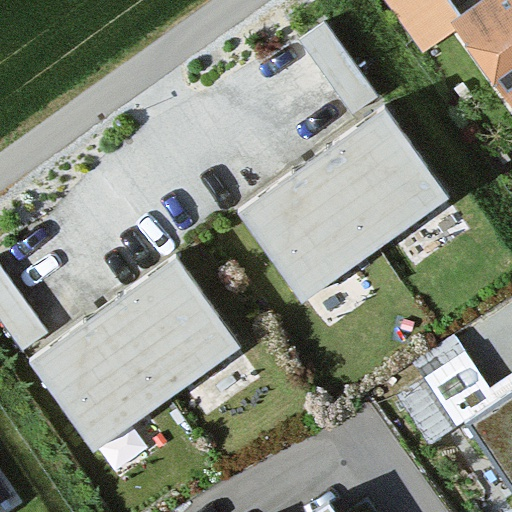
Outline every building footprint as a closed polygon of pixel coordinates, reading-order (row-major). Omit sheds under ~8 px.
[(441,0),(380,0),(418,54),(460,38),(511,110),(511,0),(477,0),(454,17),(441,0)] [(301,30),(359,111),(387,92),(329,11),(301,30)] [(393,104),(241,207),(302,295),(454,191),(393,104)] [(185,254),(37,354),(97,441),(245,341),(185,254)] [(511,394),(466,426),(511,493),(511,394)] [(343,511),(329,491),(296,511),(343,511)]
